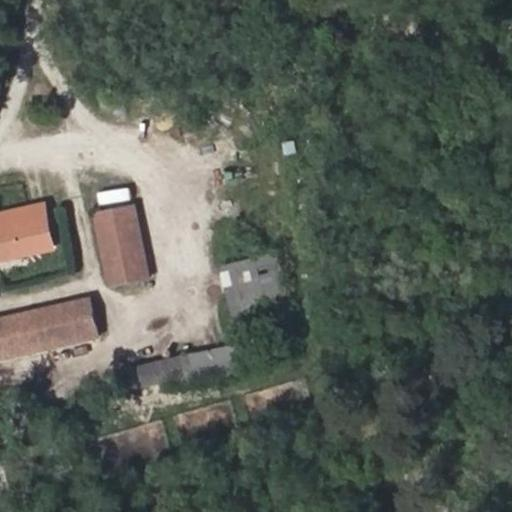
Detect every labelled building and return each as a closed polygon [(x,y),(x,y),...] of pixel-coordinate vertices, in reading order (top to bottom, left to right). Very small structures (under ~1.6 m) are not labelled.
[(250,135),(277,134),(277,120),(250,120),(250,135)] [(202,163),(260,159),(259,146),(201,150),(202,163)] [(0,260),(54,248),(44,205),(0,215),(0,260)] [(149,278),(135,208),(99,215),(113,285),(149,278)] [(289,302),(277,254),(226,267),(238,316),(289,302)] [(0,358),(99,337),(91,300),(0,320),(0,358)] [(241,375),(236,348),(192,358),(196,376),(198,384),(241,375)] [(196,376),(192,358),(133,371),(137,389),(196,376)]
